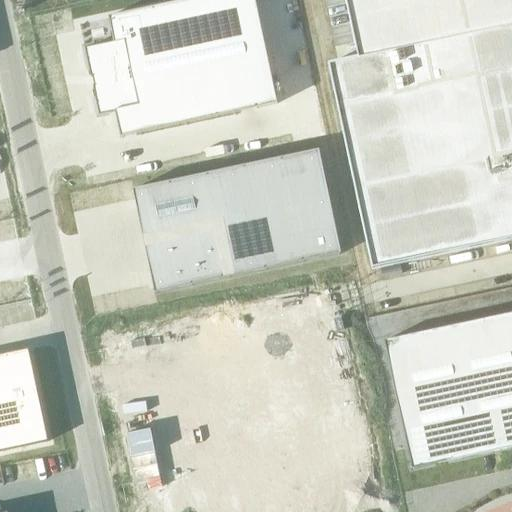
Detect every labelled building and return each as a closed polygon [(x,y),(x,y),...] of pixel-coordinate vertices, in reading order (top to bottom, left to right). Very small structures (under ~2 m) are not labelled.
[(114,43),(85,50),(92,78),(93,78),(95,87),(94,87),(100,116),(115,113),(121,138),(278,105),(255,0),(191,0),(109,18),(114,43)] [(511,0),(345,0),(358,59),(329,65),(372,271),(511,241),(511,0)] [(319,151),(133,190),(155,294),(341,255),(319,151)] [(511,314),(385,341),(412,470),(511,448),(511,314)] [(186,355),(184,356),(188,376),(189,376),(197,416),(196,416),(200,435),(201,437),(202,437),(217,511),(391,511),(368,399),(353,330),(188,365),(186,355)] [(29,350),(0,356),(0,452),(49,442),(29,350)]
